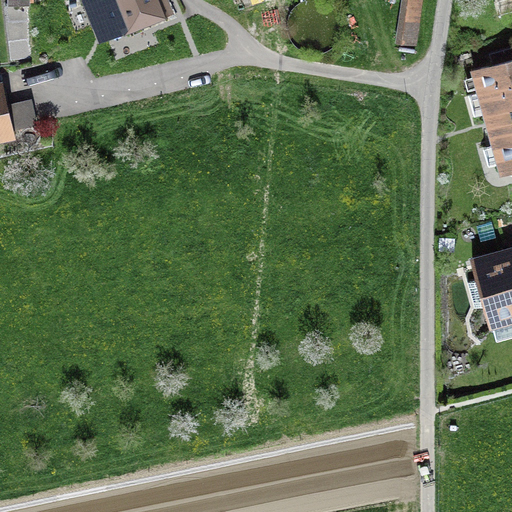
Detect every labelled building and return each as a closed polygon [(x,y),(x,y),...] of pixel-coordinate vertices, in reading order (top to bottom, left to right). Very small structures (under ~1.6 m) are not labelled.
[(90,0),(104,33),(162,9),(158,0),(90,0)] [(403,0),(398,38),(415,41),(420,0),(403,0)] [(473,69),(479,92),(511,82),(511,46),(490,53),(493,64),(473,69)] [(511,82),(479,92),(486,114),(511,106),(511,82)] [(15,129),(35,127),(32,98),(13,100),(15,129)] [(511,120),(511,128),(491,134),(502,173),(506,171),(511,174),(511,120)] [(491,325),(511,318),(511,267),(507,249),(472,259),(477,278),(466,281),(474,308),(485,305),(491,325)]
